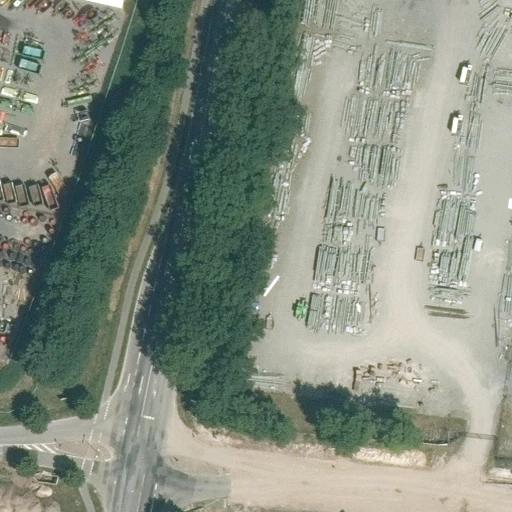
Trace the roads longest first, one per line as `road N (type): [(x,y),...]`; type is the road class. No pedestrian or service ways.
road 1 (tertiary): [(140,468),(228,0)]
road 2 (unclassified): [(140,468),(462,495),(468,432)]
road 3 (unclassified): [(140,468),(0,454)]
